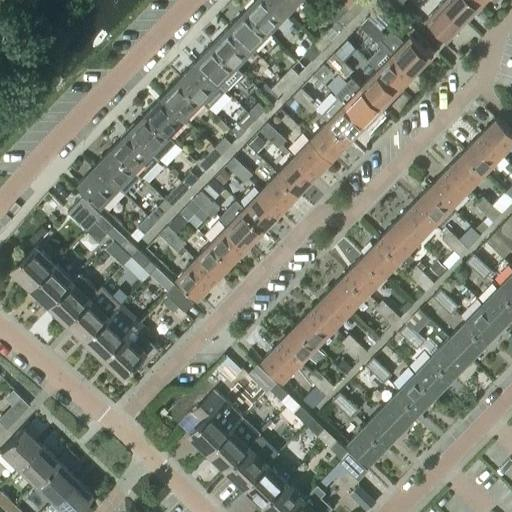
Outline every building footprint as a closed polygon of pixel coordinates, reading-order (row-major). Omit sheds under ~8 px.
[(272,0),(252,0),(246,7),(270,30),(286,13),(272,0)] [(272,0),(286,13),(298,0),(272,0)] [(360,0),(355,0),(348,8),(355,15),(365,4),(360,0)] [(448,37),(465,20),(444,0),(443,0),(427,17),(448,37)] [(444,0),(465,20),(481,3),(478,0),(444,0)] [(246,7),(229,25),(253,47),(270,30),(246,7)] [(338,18),(345,25),(355,15),(348,8),(338,18)] [(368,17),(360,25),(369,34),(376,26),(368,17)] [(229,25),(212,42),(236,64),(253,47),(229,25)] [(376,26),(369,34),(378,43),(382,39),(394,51),(395,50),(416,71),(433,54),(411,33),(404,41),(392,29),(386,35),(376,26)] [(322,48),(331,39),(324,32),(315,41),(322,48)] [(347,38),(342,44),(349,52),(355,46),(347,38)] [(381,46),(369,59),(378,68),(399,88),(416,71),(395,50),(394,51),(382,39),(378,43),(381,46)] [(322,48),(315,41),(304,52),(312,59),(322,48)] [(212,42),(195,59),(219,82),(226,89),(235,81),(243,72),(235,65),(236,64),(212,42)] [(335,69),(343,61),(334,52),(326,60),(335,69)] [(195,59),(178,77),(202,100),(209,107),(226,89),(219,82),(195,59)] [(344,78),(352,70),(343,61),(335,69),(344,78)] [(324,62),(314,73),(324,83),(334,73),(324,62)] [(289,83),(298,73),(291,66),(282,76),(289,83)] [(378,68),(362,84),(383,105),(399,88),(378,68)] [(353,75),(335,93),(345,102),(366,122),(383,105),(362,84),(353,75)] [(278,94),(289,83),(282,76),(271,87),(278,94)] [(178,77),(162,94),(185,117),(202,100),(178,77)] [(301,103),(309,95),(301,87),(293,95),(301,103)] [(162,94),(145,111),(169,134),(185,117),(162,94)] [(312,112),(319,105),(309,95),(301,103),(312,112)] [(337,97),(321,113),(328,120),(349,140),(366,122),(345,102),(344,103),(337,97)] [(256,117),(265,108),(257,101),(249,110),(256,117)] [(245,129),(256,117),(249,110),(238,122),(245,129)] [(145,111),(129,128),(160,158),(175,142),(168,135),(169,134),(145,111)] [(501,154),(511,142),(511,130),(497,116),(479,134),(501,154)] [(328,120),(312,137),(333,157),(349,140),(328,120)] [(268,137),(276,130),(267,121),(260,129),(268,137)] [(129,128),(112,145),(135,168),(135,169),(141,174),(143,176),(160,158),(129,128)] [(278,146),(285,139),(276,130),(268,137),(278,146)] [(484,171),(501,154),(479,134),(463,151),(484,171)] [(221,140),(215,146),(222,152),(225,149),(231,143),(225,136),(221,140)] [(312,137),(294,155),(315,175),(333,157),(312,137)] [(204,157),(194,160),(205,170),(222,152),(215,146),(211,141),(205,147),(209,152),(204,157)] [(112,145),(95,163),(119,186),(126,178),(132,184),(141,174),(135,169),(135,168),(112,145)] [(467,189),(484,171),(463,151),(446,168),(467,189)] [(294,155),(278,172),(299,192),(315,175),(294,155)] [(234,172),(242,164),(233,156),(226,164),(234,172)] [(95,163),(78,180),(102,203),(119,186),(95,163)] [(244,181),(252,174),(242,164),(234,172),(244,181)] [(451,206),(467,189),(446,168),(430,185),(451,206)] [(189,172),(181,181),(188,187),(190,185),(192,184),(197,178),(191,171),(189,173),(189,172)] [(278,172),(261,189),(282,209),(299,192),(278,172)] [(206,185),(204,187),(215,198),(224,188),(213,177),(206,185)] [(181,181),(171,191),(178,198),(188,187),(181,181)] [(434,223),(451,206),(430,185),(413,203),(434,223)] [(261,189),(245,206),(265,226),(282,209),(261,189)] [(201,206),(209,199),(200,190),(181,211),(188,219),(201,206)] [(484,211),(492,203),(483,195),(475,203),(484,211)] [(84,196),(69,211),(86,228),(101,213),(84,196)] [(237,198),(220,215),(228,223),(249,243),(265,226),(245,206),(237,198)] [(218,208),(209,199),(201,206),(211,215),(215,211),(218,208)] [(418,240),(434,223),(413,203),(396,220),(418,240)] [(494,221),(501,213),(492,203),(484,211),(494,221)] [(157,205),(147,215),(154,222),(164,212),(157,205)] [(101,213),(86,228),(87,229),(94,236),(99,240),(113,225),(101,213)] [(137,225),(144,233),(154,222),(147,215),(137,225)] [(408,264),(414,257),(408,250),(418,240),(396,220),(380,237),(401,257),(408,264)] [(511,229),(504,222),(496,230),(511,246),(511,229)] [(167,223),(159,232),(168,241),(177,232),(167,223)] [(228,223),(211,240),(232,261),(249,243),(228,223)] [(42,225),(30,238),(36,244),(49,231),(42,225)] [(451,246),(459,237),(449,228),(441,237),(451,246)] [(511,246),(496,230),(487,239),(504,255),(511,246)] [(121,232),(115,238),(131,255),(138,248),(121,232)] [(177,232),(168,241),(177,250),(186,241),(177,232)] [(384,275),(401,257),(380,237),(363,254),(384,275)] [(460,255),(469,246),(459,237),(451,246),(460,255)] [(211,240),(195,257),(216,278),(232,261),(211,240)] [(31,286),(54,263),(36,245),(13,268),(31,286)] [(138,248),(131,255),(149,272),(155,265),(138,248)] [(475,270),(483,262),(474,253),(466,261),(475,270)] [(368,292),(384,275),(363,254),(347,271),(368,292)] [(195,257),(178,275),(198,296),(216,278),(195,257)] [(437,259),(429,267),(438,275),(446,267),(437,259)] [(484,278),(491,271),(483,262),(475,270),(484,278)] [(49,304),(72,280),(54,263),(31,286),(49,304)] [(417,281),(425,273),(416,264),(407,272),(417,281)] [(155,265),(149,272),(156,279),(167,290),(174,283),(163,272),(155,265)] [(462,265),(454,274),(462,282),(467,277),(467,270),(462,265)] [(351,309),(368,292),(347,271),(330,289),(351,309)] [(79,272),(72,280),(49,304),(68,322),(90,298),(97,290),(79,272)] [(511,297),(511,272),(499,285),(511,297)] [(426,290),(434,282),(425,273),(417,281),(426,290)] [(169,295),(163,301),(173,311),(179,305),(184,310),(193,302),(174,283),(167,290),(168,290),(166,292),(169,295)] [(90,298),(68,322),(85,339),(121,301),(102,284),(90,298)] [(503,323),(511,313),(511,297),(499,285),(483,303),(503,323)] [(442,304),(449,297),(440,288),(433,296),(442,304)] [(335,326),(351,309),(330,289),(313,306),(335,326)] [(451,313),(458,306),(449,297),(442,304),(451,313)] [(383,316),(391,308),(382,299),(374,307),(383,316)] [(139,319),(121,301),(85,339),(103,356),(139,319)] [(487,340),(503,323),(483,303),(466,320),(487,340)] [(318,343),(335,326),(313,306),(297,323),(318,343)] [(392,325),(400,317),(391,308),(383,316),(392,325)] [(139,319),(103,356),(122,375),(145,351),(134,341),(148,327),(139,319)] [(470,357),(487,340),(466,320),(449,337),(470,357)] [(301,361),(318,343),(297,323),(280,340),(301,361)] [(408,339),(416,331),(407,323),(394,336),(400,341),(404,336),(408,339)] [(418,348),(425,339),(416,331),(408,339),(418,348)] [(350,350),(357,342),(348,333),(341,341),(350,350)] [(453,375),(470,357),(449,337),(432,354),(453,375)] [(284,379),(301,361),(280,340),(263,358),(284,379)] [(359,359),(367,351),(357,342),(350,350),(359,359)] [(437,392),(453,375),(432,354),(416,372),(437,392)] [(229,355),(220,363),(229,369),(236,375),(242,368),(229,355)] [(374,374),(383,365),(373,357),(365,365),(374,374)] [(256,404),(270,389),(277,382),(258,364),(249,374),(237,387),(256,404)] [(383,382),(391,374),(383,365),(374,374),(383,382)] [(317,384),(325,376),(315,367),(308,375),(317,384)] [(420,409),(437,392),(416,372),(399,389),(420,409)] [(327,393),(334,385),(325,376),(317,384),(327,393)] [(282,400),(288,393),(277,382),(270,389),(282,400)] [(209,452),(232,427),(243,417),(215,389),(193,412),(202,421),(190,434),(209,452)] [(403,426),(420,409),(399,389),(382,406),(403,426)] [(341,408),(349,400),(340,392),(333,399),(341,408)] [(350,416),(358,409),(349,400),(341,408),(350,416)] [(305,424),(312,416),(300,405),(294,412),(305,424)] [(386,444),(403,426),(382,406),(366,423),(386,444)] [(0,417),(0,422),(5,427),(14,418),(10,415),(2,415),(0,417)] [(323,427),(312,416),(305,424),(316,434),(323,427)] [(369,462),(386,444),(366,423),(348,441),(369,462)] [(0,448),(17,464),(39,441),(22,424),(0,447),(0,448)] [(227,469),(250,445),(232,427),(209,452),(227,469)] [(35,482),(57,459),(39,441),(17,464),(35,482)] [(342,459),(349,452),(337,441),(331,448),(342,459)] [(244,486),(268,462),(250,445),(227,469),(244,486)] [(358,480),(367,470),(349,452),(342,459),(340,462),(358,480)] [(51,498),(52,499),(75,476),(57,459),(35,482),(51,498)] [(263,504),(286,480),(268,462),(244,486),(263,504)] [(92,492),(75,476),(52,499),(51,498),(46,504),(54,511),(87,511),(91,508),(83,501),(92,492)] [(270,511),(290,511),(305,498),(286,480),(263,504),(270,511)] [(318,485),(305,498),(290,511),(327,511),(331,508),(320,496),(325,492),(318,485)] [(0,504),(6,510),(13,503),(0,490),(0,504)] [(366,491),(357,500),(366,509),(375,499),(366,491)] [(8,511),(22,511),(13,503),(6,510),(8,511)]
